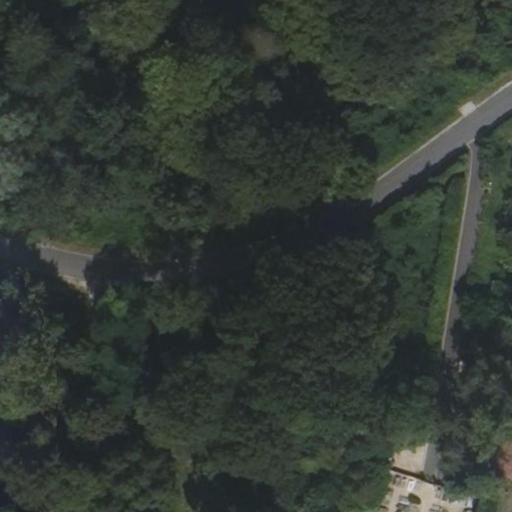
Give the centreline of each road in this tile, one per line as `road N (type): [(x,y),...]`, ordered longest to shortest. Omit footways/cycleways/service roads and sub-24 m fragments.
road 1 (unclassified): [(481,135),(325,250),(190,280),(105,280),(0,247)]
road 2 (residential): [(481,135),(429,473)]
